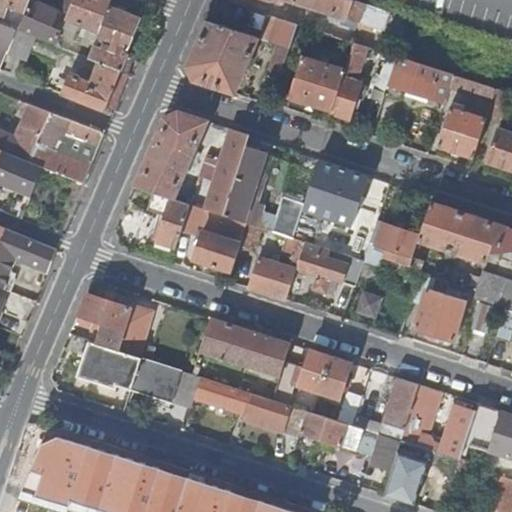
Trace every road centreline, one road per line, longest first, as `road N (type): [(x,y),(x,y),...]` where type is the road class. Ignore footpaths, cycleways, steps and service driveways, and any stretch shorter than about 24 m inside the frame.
road 1 (residential): [(80,250),(511,389)]
road 2 (residential): [(18,393),(391,511)]
road 3 (residential): [(152,82),(511,200)]
road 4 (residential): [(18,393),(80,250)]
road 5 (residential): [(131,131),(0,79)]
road 6 (residential): [(80,250),(131,131)]
